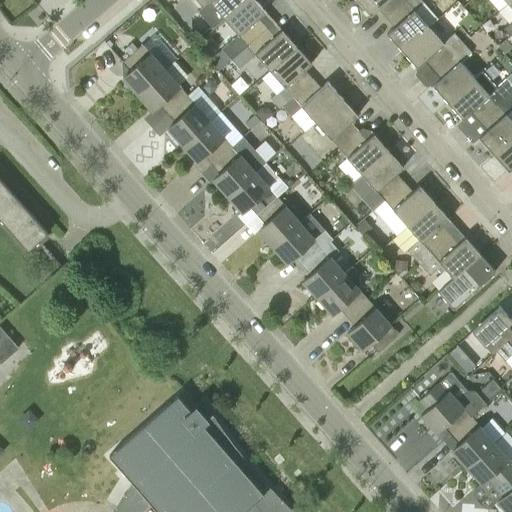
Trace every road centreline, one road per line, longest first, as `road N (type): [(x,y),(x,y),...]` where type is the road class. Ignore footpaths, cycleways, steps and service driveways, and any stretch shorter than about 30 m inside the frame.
road 1 (tertiary): [(404,511),(130,196)]
road 2 (residential): [(511,233),(299,0)]
road 3 (residential): [(0,125),(80,215),(100,217),(130,196)]
road 4 (tertiary): [(130,196),(23,73)]
